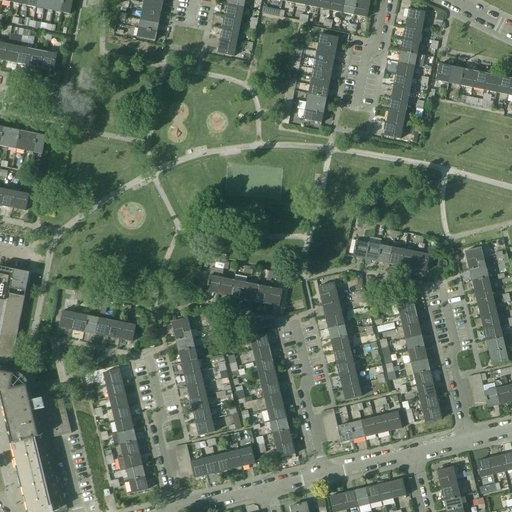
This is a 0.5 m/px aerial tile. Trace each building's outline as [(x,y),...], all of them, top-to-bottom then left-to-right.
[(45,0),(36,0),(35,8),(44,9),(45,0)] [(54,0),(45,0),(44,9),(52,11),(54,0)] [(63,0),(54,0),(52,11),(61,13),(63,0)] [(72,0),(63,0),(61,13),(69,14),(72,0)] [(320,0),(307,0),(306,6),(318,8),(320,0)] [(332,0),(320,0),(318,8),(330,11),(332,0)] [(344,0),(332,0),(330,11),(342,13),(344,0)] [(357,0),(344,0),(342,13),(354,16),(357,0)] [(370,2),(360,0),(357,0),(354,16),(366,18),(370,2)] [(162,7),(143,3),(142,12),(160,15),(162,7)] [(243,8),(227,5),(225,16),(241,20),(243,8)] [(427,13),(409,10),(405,28),(414,30),(415,23),(423,25),(423,21),(425,21),(427,13)] [(160,15),(142,12),(140,20),(158,23),(160,15)] [(241,20),(225,16),(222,29),(238,32),(241,20)] [(158,23),(140,20),(138,28),(157,31),(158,23)] [(414,30),(405,28),(403,40),(419,43),(421,43),(422,35),(421,35),(423,25),(415,23),(414,30)] [(157,31),(138,28),(137,37),(155,41),(157,31)] [(238,32),(222,29),(220,41),(236,44),(238,32)] [(338,38),(320,35),(318,43),(336,47),(338,38)] [(419,43),(403,40),(401,51),(417,54),(419,43)] [(236,44),(220,41),(217,53),(233,57),(236,44)] [(20,47),(17,64),(29,66),(32,50),(33,45),(21,42),(20,47)] [(8,45),(0,43),(0,60),(5,61),(8,45)] [(336,47),(318,43),(316,52),(335,55),(336,47)] [(20,47),(8,45),(5,61),(17,64),(20,47)] [(44,52),(32,50),(29,66),(41,68),(44,52)] [(401,51),(398,63),(414,66),(422,67),(424,56),(417,54),(401,51)] [(56,55),(44,52),(41,68),(53,71),(56,55)] [(335,55),(316,52),(315,60),(333,64),(335,55)] [(333,64),(315,60),(313,69),(331,72),(333,64)] [(414,66),(398,63),(396,75),(412,79),(414,66)] [(451,67),(439,65),(436,81),(448,83),(451,67)] [(463,69),(451,67),(448,83),(460,86),(463,69)] [(331,72),(313,69),(311,77),(329,81),(331,72)] [(475,72),(463,69),(460,86),(472,88),(475,72)] [(488,74),(475,72),(472,88),(484,91),(488,74)] [(500,77),(488,74),(484,91),(497,93),(500,77)] [(412,79),(396,75),(393,87),(409,91),(412,79)] [(329,81),(311,77),(310,85),(328,89),(329,81)] [(511,79),(500,77),(497,93),(508,95),(511,79)] [(328,89),(310,85),(308,94),(326,97),(328,89)] [(409,91),(393,87),(391,100),(407,103),(409,91)] [(326,97),(308,94),(306,102),(324,106),(326,97)] [(482,100),(470,98),(469,104),(481,106),(482,100)] [(407,103),(391,100),(389,111),(405,115),(407,103)] [(324,106),(306,102),(305,111),(323,114),(324,106)] [(323,114),(305,111),(303,120),(321,123),(323,114)] [(405,115),(389,111),(386,124),(402,127),(405,115)] [(402,127),(386,124),(384,136),(400,139),(402,127)] [(11,130),(3,128),(0,140),(0,146),(7,148),(11,130)] [(20,131),(11,130),(7,148),(16,149),(20,131)] [(28,133),(20,131),(16,149),(24,151),(28,133)] [(36,135),(28,133),(24,151),(33,153),(36,135)] [(45,136),(36,135),(33,153),(42,154),(45,136)] [(16,192),(4,190),(1,206),(13,209),(16,192)] [(28,195),(16,192),(13,209),(25,211),(28,195)] [(368,243),(365,260),(377,262),(380,246),(381,240),(369,237),(368,243)] [(368,243),(356,241),(352,240),(349,253),(353,254),(352,257),(365,260),(368,243)] [(393,248),(380,246),(377,262),(389,264),(393,248)] [(405,251),(393,248),(389,264),(402,267),(405,251)] [(482,248),(465,252),(469,269),(477,267),(476,261),(483,260),(483,256),(484,256),(482,248)] [(417,253),(405,251),(402,267),(414,269),(417,253)] [(429,255),(417,253),(414,269),(425,271),(429,255)] [(477,267),(469,269),(472,282),(488,278),(490,277),(488,270),(486,270),(483,260),(476,261),(477,267)] [(0,394),(18,468),(19,468),(21,473),(22,478),(20,479),(25,498),(26,497),(28,502),(26,502),(28,511),(29,511),(30,511),(53,511),(67,509),(56,464),(50,439),(52,438),(71,434),(60,386),(40,390),(40,391),(28,393),(26,385),(11,389),(14,374),(8,373),(9,371),(10,369),(11,366),(15,346),(29,273),(0,266),(0,394)] [(348,281),(356,282),(357,275),(349,274),(348,281)] [(222,279),(209,276),(206,292),(218,295),(222,279)] [(488,278),(472,282),(474,293),(491,289),(488,278)] [(234,281),(222,279),(218,295),(230,297),(234,281)] [(245,283),(234,281),(230,297),(242,300),(245,283)] [(257,286),(245,283),(242,300),(254,302),(257,286)] [(336,283),(318,287),(322,305),(330,303),(329,297),(337,295),(336,291),(337,291),(336,283)] [(269,288),(257,286),(254,302),(266,304),(269,288)] [(282,291),(269,288),(266,304),(279,307),(282,291)] [(491,289),(474,293),(477,305),(493,301),(491,289)] [(81,302),(83,295),(91,297),(91,294),(79,291),(79,293),(77,301),(81,302)] [(330,303),(322,305),(325,317),(341,313),(343,313),(341,305),(339,305),(337,295),(329,297),(330,303)] [(412,299),(396,303),(399,315),(415,312),(412,299)] [(493,301),(477,305),(480,317),(496,313),(493,301)] [(75,314),(62,311),(59,328),(71,330),(75,314)] [(415,312),(399,315),(402,327),(418,323),(415,312)] [(341,313),(325,317),(328,328),(344,324),(341,313)] [(496,313),(480,317),(483,329),(499,325),(496,313)] [(87,316),(75,314),(71,330),(84,332),(87,316)] [(99,319),(87,316),(84,332),(95,335),(99,319)] [(189,318),(171,323),(175,340),(184,338),(182,332),(190,330),(189,327),(191,326),(189,318)] [(111,321),(99,319),(95,335),(108,337),(111,321)] [(122,323),(111,321),(108,337),(119,340),(122,323)] [(135,326),(122,323),(119,340),(132,342),(135,326)] [(394,323),(377,327),(379,332),(395,328),(394,323)] [(418,323),(402,327),(405,339),(421,335),(418,323)] [(344,324),(328,328),(330,340),(347,336),(344,324)] [(273,331),(272,325),(260,328),(261,334),(273,331)] [(499,325),(483,329),(486,341),(502,337),(499,325)] [(184,338),(175,340),(178,352),(194,348),(196,348),(194,340),(192,341),(190,330),(182,332),(184,338)] [(265,334),(249,338),(252,350),(268,346),(265,334)] [(421,335),(405,339),(408,351),(424,347),(421,335)] [(347,336),(330,340),(333,352),(349,348),(347,336)] [(502,337),(486,341),(489,353),(505,349),(502,337)] [(268,346),(252,350),(255,362),(271,358),(268,346)] [(424,347),(408,351),(411,363),(427,359),(424,347)] [(194,348),(178,352),(181,364),(197,360),(194,348)] [(349,348),(333,352),(336,364),(352,360),(349,348)] [(505,349),(489,353),(492,365),(508,361),(505,349)] [(271,358),(255,362),(258,374),(274,371),(271,358)] [(427,359),(411,363),(414,375),(430,371),(427,359)] [(197,360),(181,364),(184,376),(200,372),(197,360)] [(352,360),(336,364),(339,376),(355,372),(352,360)] [(227,374),(225,366),(219,368),(221,377),(227,375),(227,374)] [(119,370),(103,374),(106,386),(122,382),(119,370)] [(274,371),(258,374),(261,386),(277,382),(274,371)] [(430,371),(414,375),(416,387),(432,383),(430,371)] [(200,372),(184,376),(187,388),(203,384),(200,372)] [(355,372),(339,376),(342,389),(358,385),(355,372)] [(479,374),(467,377),(468,383),(481,380),(479,374)] [(481,380),(468,383),(470,389),(482,386),(481,380)] [(122,382),(106,386),(108,398),(125,394),(122,382)] [(277,382),(261,386),(264,398),(280,394),(277,382)] [(432,383),(416,387),(419,398),(435,395),(432,383)] [(203,384),(187,388),(190,400),(206,396),(203,384)] [(358,385),(342,389),(345,401),(361,397),(358,385)] [(482,386),(470,389),(471,395),(484,392),(482,386)] [(508,386),(496,389),(500,405),(511,402),(508,386)] [(484,392),(485,398),(487,405),(488,408),(500,405),(496,389),(484,392)] [(484,392),(471,395),(473,401),(485,398),(484,392)] [(125,394),(108,398),(111,410),(127,406),(125,394)] [(280,394),(264,398),(267,410),(283,406),(280,394)] [(435,395),(419,398),(422,411),(438,407),(435,395)] [(206,396),(190,400),(193,412),(209,408),(206,396)] [(485,398),(473,401),(474,408),(487,405),(485,398)] [(127,406),(111,410),(114,421),(130,418),(127,406)] [(283,406),(267,410),(270,422),(286,418),(283,406)] [(438,407),(422,411),(425,423),(441,419),(438,407)] [(209,408),(193,412),(195,423),(211,419),(209,408)] [(333,410),(320,413),(322,419),(334,416),(333,410)] [(236,413),(232,414),(235,425),(236,429),(236,430),(241,428),(238,413),(236,413)] [(397,413),(385,415),(389,432),(401,429),(397,413)] [(412,413),(405,414),(408,424),(414,423),(412,413)] [(385,415),(373,418),(377,434),(389,432),(385,415)] [(334,416),(322,419),(323,425),(336,422),(334,416)] [(130,418),(114,421),(117,433),(133,430),(130,418)] [(286,418),(270,422),(272,434),(288,430),(286,418)] [(373,418),(361,421),(365,437),(377,434),(373,418)] [(211,419),(195,423),(198,436),(214,432),(211,419)] [(361,421),(349,424),(353,440),(365,437),(361,421)] [(336,422),(323,425),(324,430),(337,427),(336,422)] [(349,424),(337,427),(339,433),(340,440),(341,443),(353,440),(349,424)] [(337,427),(324,430),(326,436),(339,433),(337,427)] [(117,433),(111,435),(114,446),(120,445),(136,441),(133,430),(117,433)] [(288,430),(272,434),(275,446),(291,442),(288,430)] [(339,433),(326,436),(327,443),(340,440),(339,433)] [(136,441),(120,445),(123,457),(139,454),(136,441)] [(291,442),(275,446),(278,458),(294,454),(291,442)] [(186,445),(173,448),(175,454),(188,451),(186,445)] [(250,448),(238,451),(242,467),(254,464),(250,448)] [(188,451),(175,454),(176,460),(189,457),(188,451)] [(238,451),(226,454),(230,470),(242,467),(238,451)] [(511,453),(500,456),(504,472),(511,470),(511,453)] [(139,454),(123,457),(117,459),(120,471),(126,469),(142,465),(139,454)] [(226,454),(214,457),(218,473),(230,470),(226,454)] [(500,456),(488,459),(492,475),(504,472),(500,456)] [(189,457),(176,460),(178,466),(190,463),(190,462),(189,457)] [(214,457),(202,459),(206,476),(218,473),(214,457)] [(202,459),(190,462),(190,463),(192,469),(193,475),(194,478),(206,476),(202,459)] [(488,459),(476,462),(480,478),(492,475),(488,459)] [(190,463),(178,466),(179,472),(192,469),(190,463)] [(142,465),(126,469),(128,481),(145,477),(142,465)] [(454,467),(437,471),(441,489),(448,487),(447,482),(456,480),(454,475),(456,475),(454,467)] [(192,469),(179,472),(181,478),(193,475),(192,469)] [(145,477),(128,481),(131,493),(147,490),(145,477)] [(402,480),(389,483),(393,499),(406,496),(403,487),(402,480)] [(448,487),(441,489),(444,501),(460,497),(462,497),(460,489),(458,490),(456,480),(447,482),(448,487)] [(389,483),(377,486),(381,502),(393,499),(389,483)] [(495,484),(479,488),(481,495),(496,491),(495,484)] [(377,486),(366,488),(370,504),(381,502),(377,486)] [(366,488),(354,491),(357,507),(370,504),(366,488)] [(354,491),(342,494),(346,510),(357,507),(354,491)] [(342,494),(329,497),(333,511),(338,511),(346,510),(342,494)] [(460,497),(444,501),(446,511),(450,511),(463,509),(460,497)] [(308,502),(290,507),(291,511),(308,511),(309,510),(308,502)]
